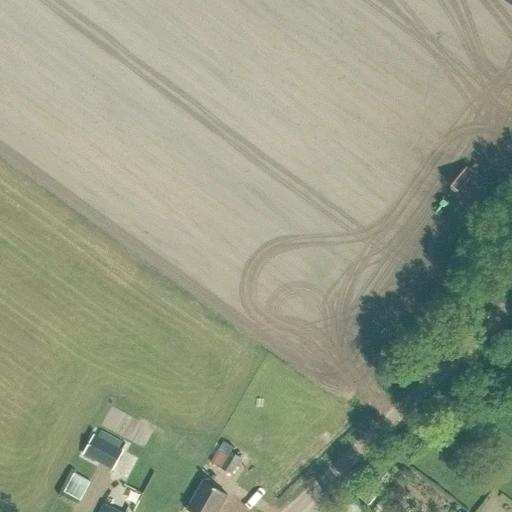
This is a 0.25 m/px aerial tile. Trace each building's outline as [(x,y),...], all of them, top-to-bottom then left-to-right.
[(114,471),(124,450),(94,435),(84,455),(114,471)] [(233,474),(242,458),(232,453),(235,447),(223,441),(212,463),(233,474)] [(50,470),(83,482),(88,470),(54,458),(50,470)] [(189,511),(217,511),(227,495),(203,481),(187,510),(189,511)] [(53,509),(59,490),(39,483),(32,502),(53,509)] [(121,511),(104,503),(99,511),(121,511)]
